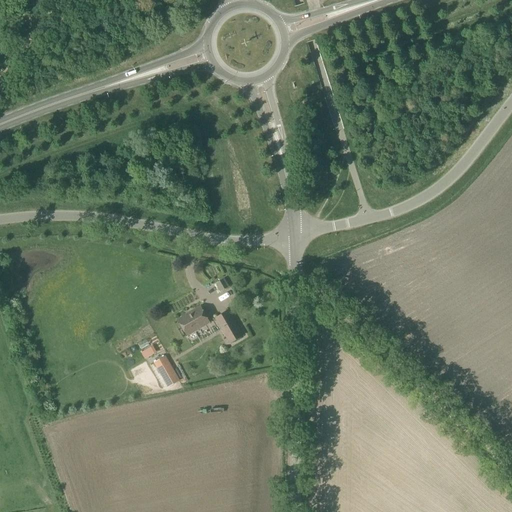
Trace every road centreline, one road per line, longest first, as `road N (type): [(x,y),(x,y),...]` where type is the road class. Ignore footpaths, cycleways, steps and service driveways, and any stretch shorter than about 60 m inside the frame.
road 1 (unclassified): [(0,220),(89,217),(254,241),(295,233)]
road 2 (track): [(295,269),(511,470)]
road 3 (unclassified): [(295,511),(295,233)]
road 4 (unclassified): [(295,233),(421,199),(456,171),(511,102)]
road 5 (primary): [(205,41),(72,98)]
road 6 (primary): [(72,98),(210,62)]
